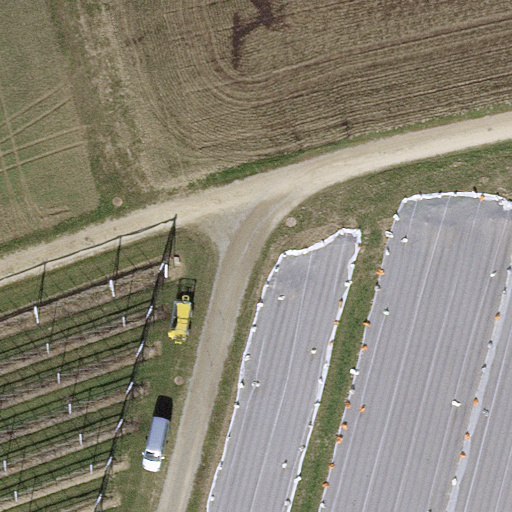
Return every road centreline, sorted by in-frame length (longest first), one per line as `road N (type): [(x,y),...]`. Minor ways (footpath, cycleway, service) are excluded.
road 1 (track): [(511,125),(244,190),(0,274)]
road 2 (track): [(244,190),(237,263),(171,511)]
